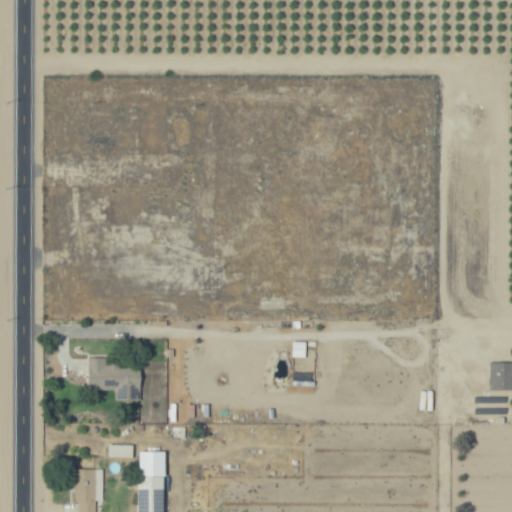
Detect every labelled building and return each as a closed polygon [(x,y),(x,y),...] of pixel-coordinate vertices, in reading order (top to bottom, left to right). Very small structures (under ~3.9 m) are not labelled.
[(141,166),(85,167),(85,141),(113,140),(113,116),(140,115),(141,148),(140,148),(141,166)] [(195,170),(182,170),(182,151),(195,151),(195,170)] [(110,225),(110,184),(148,183),(149,225),(110,225)] [(183,201),(163,201),(163,184),(183,183),(183,201)] [(303,342),(291,342),(291,357),(303,357),(303,342)] [(104,357),(104,365),(111,365),(111,364),(117,363),(117,365),(139,365),(140,400),(115,400),(115,390),(96,390),(89,390),(89,357),(104,357)] [(511,361),(487,362),(487,389),(511,389),(511,361)] [(185,437),(174,437),(173,427),(185,427),(185,437)] [(108,457),(108,445),(133,445),(133,456),(108,457)] [(103,469),(103,500),(96,500),(96,511),(79,511),(79,501),(76,501),(76,488),(72,488),(72,474),(75,474),(75,469),(103,469)] [(163,511),(137,511),(137,477),(163,477),(163,511)]
